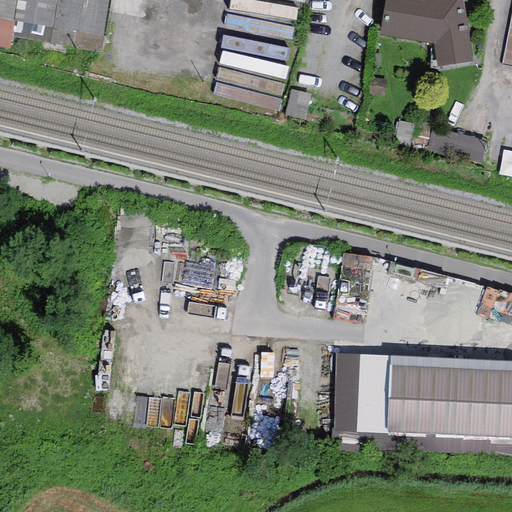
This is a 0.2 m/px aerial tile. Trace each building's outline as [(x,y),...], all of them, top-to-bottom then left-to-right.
[(110,0),(0,0),(0,22),(14,25),(104,40),(110,0)] [(241,0),(227,69),(290,83),(301,35),(284,31),(286,23),(257,17),(260,1),(254,0),(241,0)] [(454,0),(436,1),(430,0),(386,0),(378,38),(433,47),(438,71),(473,66),(461,0),(454,0)] [(451,133),(447,152),(486,159),(490,140),(451,133)] [(475,310),(482,283),(455,277),(449,304),(475,310)] [(511,320),(511,291),(492,285),(483,311),(511,320)] [(511,365),(327,358),(324,433),(511,441),(511,365)]
